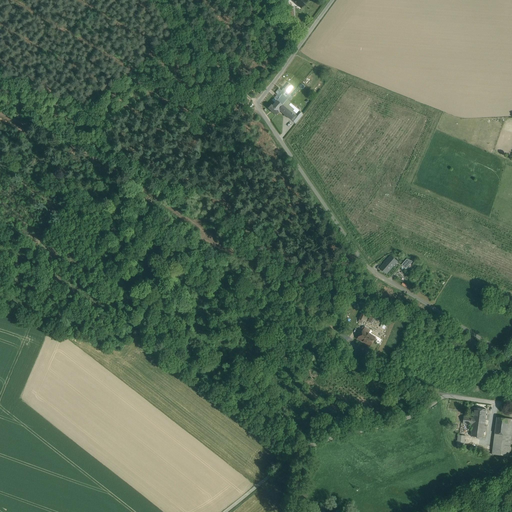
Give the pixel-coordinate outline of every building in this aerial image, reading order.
[(294,77),(280,93),(282,94),(286,97),(287,95),(299,80),(294,77)] [(286,97),(282,94),(279,97),(276,101),(282,105),(285,102),(289,97),(287,96),(287,95),(286,97)] [(282,105),(276,101),(272,106),(271,105),(268,108),(276,115),(280,111),(280,110),(279,109),(282,105)] [(294,110),(285,102),(282,105),(279,109),(280,110),(280,111),(291,120),(295,115),(295,114),(292,111),(294,110)] [(410,261),(396,255),(395,257),(392,254),(388,258),(393,263),(394,264),(395,263),(402,270),(410,261)] [(388,258),(381,266),(386,271),(393,263),(388,258)] [(369,313),(363,310),(359,319),(365,322),(369,313)] [(374,338),(368,333),(369,331),(364,328),(363,330),(365,332),(360,340),(369,346),(374,338)] [(487,410),(474,408),(474,415),(473,417),(473,418),(486,419),(487,410)] [(485,426),(486,419),(473,418),(473,417),(469,417),(464,416),(463,424),(472,424),(471,436),(483,438),(484,431),(486,431),(487,426),(485,426)] [(509,419),(497,417),(495,433),(507,435),(509,419)] [(507,435),(495,433),(493,447),(510,449),(511,435),(507,435)] [(465,436),(458,435),(456,447),(464,448),(465,436)] [(510,449),(493,447),(492,454),(509,456),(510,449)]
